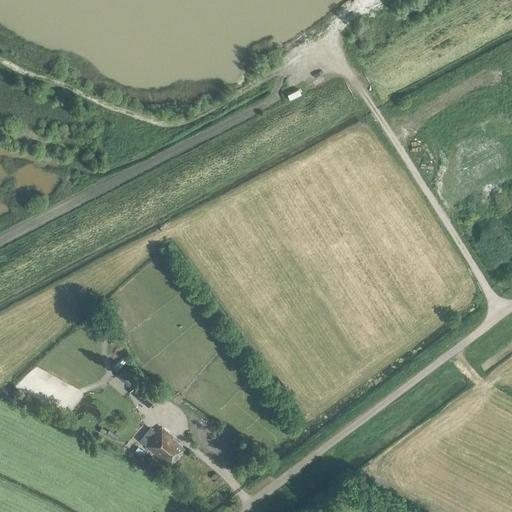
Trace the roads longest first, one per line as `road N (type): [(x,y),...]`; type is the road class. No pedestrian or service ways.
road 1 (track): [(501,313),(333,61),(283,67),(213,110),(173,123),(88,98),(0,59)]
road 2 (unclassified): [(237,511),(511,306)]
